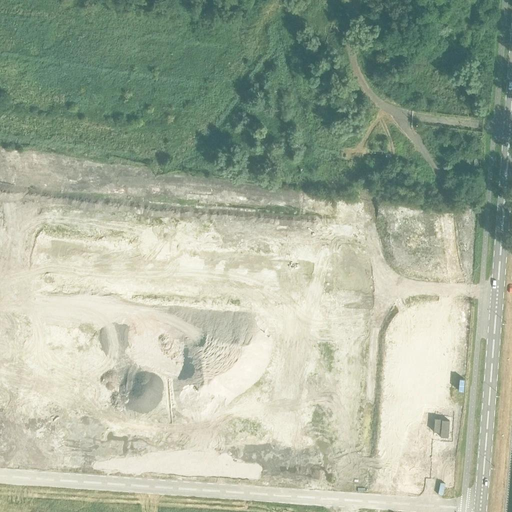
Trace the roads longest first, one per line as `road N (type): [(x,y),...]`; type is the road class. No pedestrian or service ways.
road 1 (unclassified): [(479,509),(0,475)]
road 2 (primary): [(479,509),(511,90)]
road 3 (unknown): [(430,505),(427,382)]
